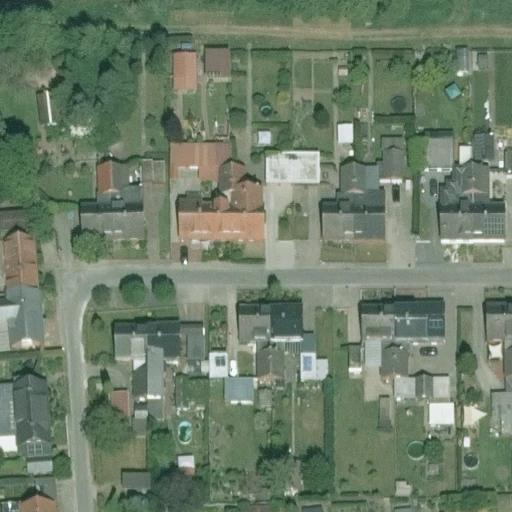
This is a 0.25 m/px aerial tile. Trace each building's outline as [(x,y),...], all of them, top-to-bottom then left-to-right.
[(200,52),(201,74),(216,74),(216,81),(227,81),(227,52),(200,52)] [(195,92),(195,55),(172,55),(172,92),(195,92)] [(469,139),(470,164),(494,163),(492,138),(469,139)] [(403,182),(403,140),(379,140),(379,182),(403,182)] [(423,142),(423,169),(452,170),(452,142),(423,142)] [(503,177),(511,176),(511,153),(502,153),(503,177)] [(263,185),(316,186),(316,156),(263,156),(263,185)] [(165,183),(164,162),(138,164),(139,185),(165,183)] [(99,201),(67,202),(67,244),(136,243),(135,187),(99,188),(99,201)] [(231,198),(214,198),(214,241),(255,240),(254,188),(231,188),(231,198)] [(214,198),(167,199),(167,241),(214,241),(214,198)] [(493,201),(462,202),(463,242),(494,241),(493,201)] [(462,202),(426,202),(427,242),(463,242),(462,202)] [(340,206),(311,206),(311,243),(339,243),(340,206)] [(376,207),(340,206),(339,243),(375,244),(376,207)] [(0,348),(35,346),(26,232),(0,234),(0,348)] [(289,305),(259,306),(259,344),(289,344),(289,305)] [(259,306),(227,306),(227,344),(259,344),(259,306)] [(431,306),(390,307),(391,343),(432,342),(431,306)] [(390,307),(351,307),(352,344),(391,343),(390,307)] [(509,307),(476,308),(477,341),(510,340),(509,307)] [(166,325),(137,326),(138,363),(168,361),(166,325)] [(137,326),(104,328),(105,364),(138,363),(137,326)] [(263,381),(282,381),(283,355),(263,354),(263,381)] [(227,379),(225,355),(207,357),(209,380),(227,379)] [(419,401),(450,400),(450,377),(419,379),(419,401)] [(39,382),(0,385),(0,450),(44,447),(39,382)] [(128,425),(127,393),(106,394),(108,426),(128,425)] [(426,406),(426,427),(451,427),(451,406),(426,406)] [(281,490),(300,490),(301,463),(281,463),(281,490)] [(149,492),(149,476),(119,477),(119,493),(149,492)]
